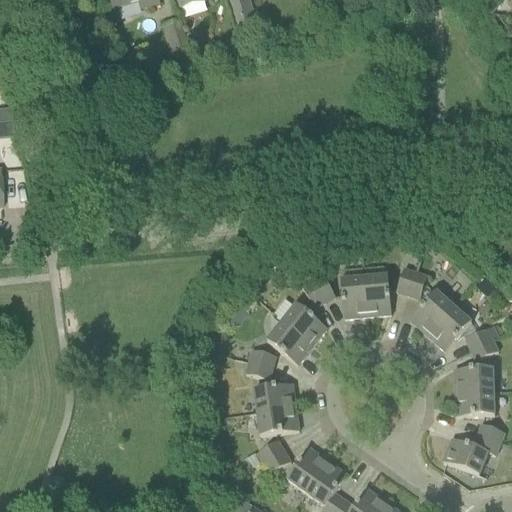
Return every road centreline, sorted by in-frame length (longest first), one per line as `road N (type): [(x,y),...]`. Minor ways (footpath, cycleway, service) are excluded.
road 1 (unclassified): [(0,243),(511,204)]
road 2 (residential): [(384,455),(415,407),(406,371),(391,359),(353,360),(337,373),(331,393),(348,432)]
